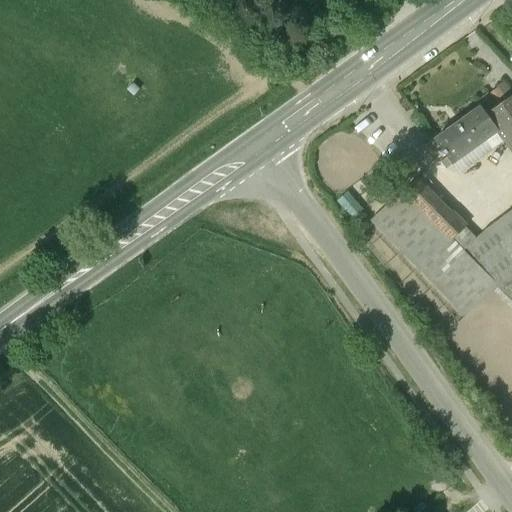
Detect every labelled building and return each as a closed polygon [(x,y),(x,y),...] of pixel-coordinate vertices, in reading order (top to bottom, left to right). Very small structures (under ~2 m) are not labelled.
[(499,132),(511,149),(511,95),(485,114),(499,132)] [(452,166),(499,132),(485,114),(479,106),(432,139),(452,166)] [(342,132),(326,161),(368,183),(383,155),(342,132)] [(400,192),(450,243),(465,228),(415,178),(400,192)] [(450,243),(400,192),(370,221),(466,319),(496,289),(450,243)] [(511,301),(511,209),(489,226),(476,240),(465,228),(450,243),(496,289),(510,303),(511,301)]
